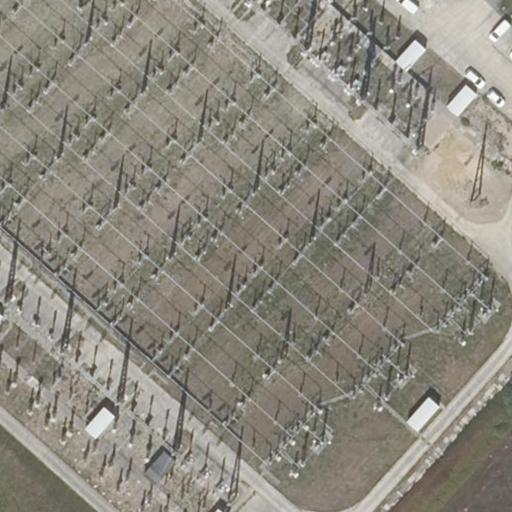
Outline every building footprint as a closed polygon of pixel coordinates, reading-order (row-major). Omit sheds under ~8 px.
[(427,49),(417,40),(399,60),(409,69),(427,49)] [(480,97),(468,85),(449,105),(461,116),(480,97)] [(443,405),(432,395),(409,420),(420,430),(443,405)] [(117,422),(102,409),(82,432),(97,445),(117,422)] [(181,460),(167,448),(144,474),(158,486),(181,460)]
